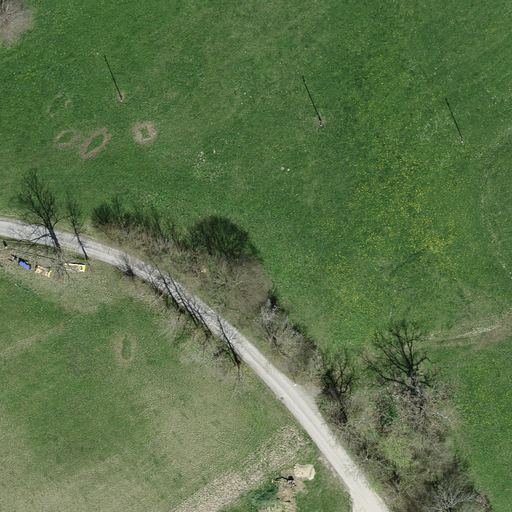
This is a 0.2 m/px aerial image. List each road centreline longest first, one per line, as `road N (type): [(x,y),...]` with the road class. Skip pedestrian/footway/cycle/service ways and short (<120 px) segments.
road 1 (unclassified): [(374,511),(235,340),(176,292),(87,248),(0,229)]
road 2 (track): [(292,410),(356,365),(511,333)]
